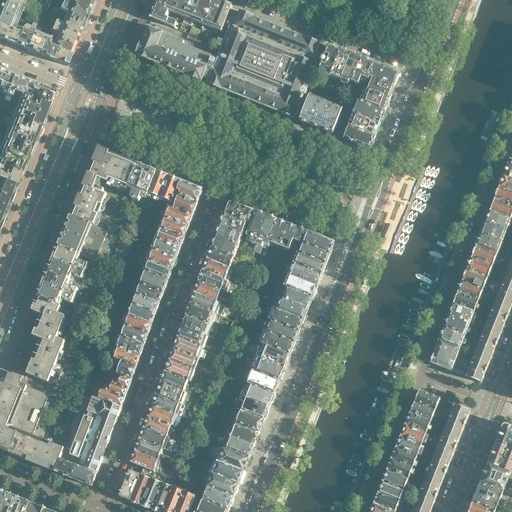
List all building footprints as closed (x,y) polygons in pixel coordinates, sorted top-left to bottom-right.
[(21,6),(23,0),(3,0),(2,3),(23,12),(25,8),(21,6)] [(90,12),(94,0),(73,0),(72,0),(64,0),(64,1),(90,12)] [(167,9),(170,0),(159,0),(157,5),(167,9)] [(176,13),(181,0),(170,0),(167,9),(176,13)] [(185,17),(191,0),(181,0),(176,13),(185,17)] [(195,20),(202,0),(191,0),(185,17),(195,20)] [(204,24),(213,0),(202,0),(195,20),(204,24)] [(213,28),(222,3),(213,0),(204,24),(213,28)] [(85,23),(90,12),(64,1),(61,6),(67,9),(68,7),(70,8),(67,16),(85,23)] [(18,14),(23,12),(2,3),(0,8),(0,14),(15,21),(18,14)] [(228,17),(231,10),(232,7),(223,3),(222,3),(213,28),(223,31),(228,17)] [(166,19),(168,14),(165,13),(167,9),(157,5),(151,19),(175,29),(177,24),(166,19)] [(43,20),(48,8),(44,7),(39,18),(43,20)] [(312,77),(314,71),(317,65),(320,57),(316,55),(320,45),(313,42),(306,39),(306,40),(280,29),(254,19),(254,18),(240,13),(231,10),(228,17),(231,18),(228,25),(230,26),(224,42),(219,39),(217,45),(222,47),(217,59),(215,57),(212,57),(204,77),(209,79),(207,85),(222,91),(223,90),(280,113),(280,114),(295,120),(302,102),(303,102),(305,98),(304,98),(310,83),(312,77)] [(14,25),(15,21),(0,14),(0,27),(18,35),(21,28),(14,25)] [(80,35),(85,23),(67,16),(63,24),(62,23),(62,21),(56,19),(54,24),(80,35)] [(26,50),(33,33),(36,25),(32,23),(30,28),(22,25),(21,28),(18,35),(14,45),(26,50)] [(75,47),(80,35),(54,24),(52,30),(58,32),(58,31),(60,31),(57,39),(75,47)] [(0,39),(14,45),(18,35),(0,27),(0,39)] [(212,57),(184,45),(185,43),(165,35),(165,34),(149,27),(143,42),(142,42),(142,43),(141,43),(137,54),(136,56),(138,57),(149,62),(149,61),(151,62),(165,67),(165,68),(168,69),(168,68),(171,70),(174,71),(187,76),(187,77),(189,78),(200,82),(202,83),(204,77),(212,57)] [(38,55),(46,37),(33,33),(26,50),(38,55)] [(52,60),(57,48),(54,47),(55,43),(51,42),(52,40),(46,37),(38,55),(52,60)] [(67,66),(75,47),(57,39),(55,43),(54,47),(57,48),(52,60),(67,66)] [(331,79),(331,78),(341,52),(329,47),(328,47),(328,48),(318,74),(331,79)] [(342,81),(352,56),(341,52),(331,78),(342,82),(342,81)] [(353,84),(363,59),(359,57),(359,58),(352,55),(352,56),(342,81),(350,85),(351,83),(353,84)] [(363,59),(353,84),(360,86),(362,81),(364,83),(369,81),(375,65),(366,61),(367,60),(363,59)] [(401,77),(399,73),(397,74),(375,65),(370,78),(374,79),(395,87),(399,78),(401,77)] [(6,92),(12,77),(0,71),(0,83),(0,84),(0,86),(3,88),(2,91),(6,92)] [(29,91),(32,84),(12,77),(6,92),(6,94),(11,96),(13,91),(22,94),(22,92),(25,93),(26,93),(27,90),(29,91)] [(390,100),(395,87),(374,79),(369,91),(390,100)] [(55,97),(53,93),(32,84),(29,91),(36,94),(35,97),(37,98),(52,104),(55,97)] [(385,113),(390,100),(369,91),(366,99),(362,97),(360,102),(385,113)] [(47,116),(52,104),(37,98),(36,100),(31,98),(32,96),(26,93),(25,93),(22,100),(20,99),(18,104),(47,116)] [(311,127),(321,101),(310,97),(300,122),(311,127)] [(322,131),(332,106),(321,101),(311,127),(322,131)] [(380,125),(385,113),(360,102),(355,115),(380,125)] [(47,116),(18,104),(16,109),(18,109),(15,116),(22,119),(23,116),(28,118),(27,121),(42,128),(47,116)] [(338,123),(343,110),(332,106),(322,131),(333,135),(338,123)] [(501,116),(493,113),(482,141),(490,144),(501,116)] [(375,138),(380,125),(355,115),(350,127),(375,138)] [(37,139),(42,128),(27,121),(26,124),(21,122),(22,119),(15,116),(12,123),(10,123),(8,127),(37,139)] [(338,123),(333,135),(339,137),(371,150),(374,142),(375,139),(375,138),(349,127),(344,125),(338,123)] [(37,139),(8,127),(6,132),(8,133),(5,140),(13,143),(14,140),(19,142),(18,145),(32,151),(37,139)] [(0,151),(28,163),(32,151),(18,145),(16,148),(11,146),(13,143),(5,140),(2,147),(0,146),(0,147),(0,151)] [(128,188),(137,165),(110,153),(110,152),(99,148),(88,175),(107,183),(127,191),(128,188)] [(28,163),(0,151),(0,165),(3,167),(4,164),(9,166),(8,169),(23,175),(28,163)] [(18,187),(23,175),(8,169),(7,172),(2,170),(3,167),(0,165),(0,179),(1,180),(18,187)] [(134,200),(147,168),(137,165),(128,188),(133,190),(130,198),(134,200)] [(147,196),(156,172),(147,168),(134,200),(138,202),(141,193),(147,196)] [(160,200),(169,177),(156,172),(147,196),(156,199),(160,200)] [(95,226),(107,196),(102,194),(107,183),(88,175),(71,217),(95,226)] [(178,194),(182,183),(169,177),(160,200),(174,206),(178,194)] [(511,193),(511,180),(504,177),(500,189),(511,193)] [(0,195),(13,200),(18,187),(1,180),(0,181),(0,195)] [(198,205),(203,191),(182,183),(178,194),(181,195),(179,198),(198,205)] [(511,207),(511,193),(500,189),(495,201),(511,207)] [(0,210),(7,213),(13,200),(0,195),(0,210)] [(192,219),(198,205),(179,198),(174,212),(192,219)] [(511,220),(511,218),(511,207),(495,201),(491,212),(511,220)] [(252,225),(256,213),(232,203),(230,204),(225,215),(247,223),(248,224),(252,225)] [(188,230),(192,219),(174,212),(168,210),(164,221),(188,230)] [(507,232),(511,220),(491,212),(486,224),(507,232)] [(257,245),(268,217),(256,213),(252,225),(249,231),(248,235),(254,237),(251,243),(257,245)] [(243,234),(247,223),(225,215),(221,226),(243,234)] [(95,226),(71,217),(59,246),(78,254),(116,270),(128,242),(129,240),(95,226)] [(257,245),(255,251),(260,253),(263,247),(268,249),(269,246),(270,244),(279,222),(268,217),(257,245)] [(184,240),(188,230),(164,221),(160,231),(184,240)] [(270,244),(269,246),(279,250),(280,248),(289,225),(279,222),(270,244)] [(393,225),(388,224),(387,227),(382,239),(386,241),(393,225)] [(502,243),(507,232),(486,224),(481,235),(502,243)] [(294,241),(298,229),(289,225),(280,248),(290,252),(294,241)] [(239,246),(243,234),(221,226),(217,238),(239,246)] [(334,244),(303,231),(298,229),(294,241),(297,242),(302,244),(303,240),(306,242),(305,245),(330,255),(334,244)] [(180,251),(184,240),(160,231),(156,242),(180,251)] [(498,255),(502,243),(481,235),(477,247),(498,255)] [(234,257),(239,246),(217,238),(213,249),(234,257)] [(288,264),(297,242),(294,241),(290,252),(285,263),(288,264)] [(176,261),(180,251),(156,242),(152,252),(176,261)] [(326,266),(330,255),(305,245),(301,256),(326,266)] [(76,261),(78,254),(59,246),(53,259),(84,271),(87,263),(82,261),(79,263),(76,261)] [(497,257),(498,255),(477,247),(472,259),(493,267),(494,267),(500,259),(497,257)] [(230,268),(234,257),(213,249),(209,260),(230,268)] [(172,272),(176,261),(152,252),(148,263),(172,272)] [(250,263),(252,257),(241,253),(238,259),(250,263)] [(265,268),(269,257),(266,255),(263,261),(261,266),(265,268)] [(321,277),(326,266),(301,256),(296,267),(321,277)] [(261,267),(261,266),(263,261),(252,257),(250,263),(261,267)] [(84,271),(53,259),(48,271),(68,279),(71,273),(74,274),(76,277),(81,279),(84,271)] [(488,278),(493,267),(472,259),(468,270),(488,278)] [(226,280),(230,268),(209,260),(204,271),(226,280)] [(168,283),(172,272),(148,263),(144,273),(168,283)] [(260,279),(265,268),(261,266),(261,267),(257,278),(260,279)] [(317,288),(321,277),(296,267),(292,278),(317,288)] [(484,290),(488,278),(468,270),(463,282),(484,290)] [(65,286),(68,279),(48,271),(43,284),(74,296),(77,288),(72,286),(69,288),(65,286)] [(204,271),(200,283),(222,291),(226,293),(231,281),(226,280),(204,271)] [(164,293),(168,283),(144,273),(140,284),(164,293)] [(511,306),(511,305),(511,275),(507,274),(497,300),(511,306)] [(312,299),(317,288),(292,278),(287,290),(312,299)] [(479,302),(484,290),(463,282),(458,294),(479,302)] [(217,302),(222,291),(200,283),(196,294),(217,302)] [(74,296),(43,284),(38,296),(58,304),(61,298),(64,299),(65,302),(71,304),(74,296)] [(160,304),(164,293),(140,284),(136,294),(160,304)] [(308,311),(312,299),(287,290),(283,301),(308,311)] [(156,314),(160,304),(136,294),(132,305),(156,314)] [(213,313),(217,302),(196,294),(192,305),(213,313)] [(475,313),(479,302),(458,294),(454,305),(475,313)] [(58,304),(38,296),(38,297),(32,311),(42,315),(39,323),(60,332),(66,318),(58,315),(62,306),(58,304)] [(278,299),(274,310),(304,322),(308,311),(283,301),(278,299)] [(247,313),(252,301),(248,300),(244,311),(247,313)] [(501,332),(511,306),(497,300),(487,326),(501,332)] [(152,325),(156,314),(132,305),(128,316),(152,325)] [(209,324),(213,313),(192,305),(187,316),(209,324)] [(470,325),(475,313),(454,305),(449,317),(470,325)] [(299,333),(304,322),(274,310),(269,321),(299,333)] [(243,324),(247,313),(244,311),(239,322),(243,324)] [(149,335),(152,325),(128,316),(124,326),(149,335)] [(205,336),(209,324),(187,316),(183,328),(205,336)] [(465,337),(470,325),(449,317),(445,329),(465,337)] [(234,334),(235,333),(239,323),(232,321),(228,332),(234,334)] [(299,333),(269,321),(265,332),(295,344),(299,333)] [(239,335),(243,324),(239,322),(239,323),(235,333),(239,335)] [(57,339),(60,332),(39,323),(33,336),(41,340),(39,346),(60,355),(65,343),(57,339)] [(145,346),(149,335),(124,326),(120,337),(145,346)] [(491,358),(501,332),(487,326),(476,352),(491,358)] [(201,347),(205,336),(183,328),(179,339),(201,347)] [(461,348),(465,337),(445,329),(440,340),(461,348)] [(295,344),(265,332),(261,343),(264,345),(290,355),(295,344)] [(141,356),(145,346),(120,337),(116,347),(141,356)] [(196,358),(201,347),(179,339),(175,350),(196,358)] [(452,372),(454,365),(461,348),(440,340),(431,364),(452,372)] [(259,352),(257,357),(258,358),(285,368),(290,355),(264,345),(261,353),(259,352)] [(48,383),(60,355),(39,346),(35,355),(38,357),(36,361),(33,360),(27,374),(48,383)] [(137,367),(141,356),(116,347),(112,358),(117,360),(137,367)] [(192,369),(196,358),(175,350),(171,361),(192,369)] [(481,383),(491,358),(476,352),(466,378),(481,383)] [(280,381),(285,368),(258,358),(256,362),(261,364),(258,372),(280,381)] [(132,379),(137,367),(117,360),(116,363),(120,365),(119,368),(110,370),(111,373),(117,372),(117,373),(123,375),(132,379)] [(168,367),(166,373),(188,381),(190,381),(193,373),(208,378),(204,387),(210,389),(215,378),(194,370),(192,369),(171,361),(168,367)] [(463,376),(465,370),(454,365),(452,372),(463,376)] [(275,394),(280,381),(258,372),(253,370),(248,383),(253,385),(275,394)] [(37,426),(41,415),(49,395),(21,384),(23,378),(24,377),(13,373),(13,374),(13,375),(9,373),(7,379),(4,377),(4,379),(3,384),(2,384),(0,387),(0,449),(56,472),(61,459),(65,449),(68,439),(54,433),(53,436),(49,434),(50,432),(37,426)] [(184,392),(188,381),(166,373),(162,384),(184,392)] [(129,388),(132,379),(123,375),(121,380),(118,379),(116,384),(129,388)] [(129,388),(116,384),(113,382),(111,387),(107,386),(105,390),(125,398),(129,388)] [(180,403),(184,392),(162,384),(158,395),(180,403)] [(270,407),(275,394),(253,385),(250,393),(245,391),(243,396),(270,407)] [(125,398),(105,390),(103,390),(100,399),(122,407),(125,398)] [(426,407),(431,396),(420,391),(415,403),(426,407)] [(158,395),(154,407),(176,414),(183,417),(187,406),(180,403),(158,395)] [(110,437),(115,423),(116,423),(117,421),(120,414),(120,413),(122,407),(100,399),(94,396),(88,412),(96,415),(95,417),(97,418),(93,428),(89,426),(89,428),(84,426),(81,434),(83,435),(77,449),(76,449),(71,460),(85,465),(84,468),(97,473),(98,472),(103,460),(102,459),(103,458),(102,458),(108,443),(108,444),(108,443),(109,443),(111,438),(110,438),(111,437),(110,437)] [(265,420),(270,407),(243,396),(241,401),(246,403),(242,411),(265,420)] [(451,404),(441,400),(431,396),(426,407),(436,411),(437,408),(448,412),(451,404)] [(80,406),(83,399),(76,397),(73,404),(80,406)] [(436,411),(426,407),(415,403),(411,414),(431,423),(436,411)] [(460,436),(470,412),(455,406),(451,404),(448,412),(446,417),(450,419),(446,430),(460,436)] [(171,426),(176,414),(154,407),(150,418),(171,426)] [(260,433),(265,420),(242,411),(238,409),(236,412),(239,413),(238,416),(240,417),(237,424),(260,433)] [(427,434),(431,423),(411,414),(406,426),(427,434)] [(167,437),(171,426),(150,418),(145,429),(167,437)] [(255,446),(260,433),(237,424),(234,432),(229,430),(227,435),(255,446)] [(511,450),(511,427),(505,425),(504,425),(504,426),(503,426),(496,444),(507,449),(511,450)] [(422,445),(427,434),(406,426),(402,437),(422,445)] [(163,449),(167,437),(145,429),(141,441),(163,449)] [(451,460),(460,436),(446,430),(436,454),(451,460)] [(250,459),(255,446),(227,435),(226,440),(230,442),(227,450),(250,459)] [(418,457),(422,445),(402,437),(397,449),(418,457)] [(158,460),(163,449),(141,441),(137,452),(158,460)] [(500,468),(507,449),(496,444),(489,464),(500,468)] [(245,472),(250,459),(227,450),(224,449),(223,451),(222,450),(219,456),(221,456),(219,462),(245,472)] [(413,468),(418,457),(397,449),(393,460),(413,468)] [(511,472),(511,469),(511,450),(507,449),(500,468),(511,472)] [(137,452),(132,464),(134,464),(144,468),(148,470),(152,471),(154,472),(158,460),(137,452)] [(441,484),(451,460),(436,454),(427,479),(441,484)] [(73,479),(78,466),(69,462),(61,459),(56,472),(57,472),(61,474),(67,477),(68,477),(72,478),(72,479),(73,479)] [(239,485),(245,472),(219,462),(214,460),(209,473),(239,485)] [(409,480),(413,468),(393,460),(388,471),(409,480)] [(511,472),(500,468),(489,464),(481,483),(503,492),(511,472)] [(93,485),(96,475),(97,475),(97,474),(97,473),(84,468),(78,466),(73,479),(80,482),(85,484),(85,483),(91,486),(92,487),(92,486),(92,487),(93,486),(93,485)] [(131,502),(141,506),(152,480),(149,479),(152,471),(148,470),(144,468),(141,476),(131,502)] [(131,502),(141,476),(130,471),(120,497),(131,502)] [(404,491),(409,480),(388,471),(384,483),(404,491)] [(234,498),(239,485),(209,473),(204,486),(209,488),(234,498)] [(432,509),(441,484),(427,479),(417,503),(432,509)] [(153,510),(163,484),(152,480),(141,506),(142,506),(153,510)] [(400,502),(404,491),(384,483),(379,494),(400,502)] [(499,502),(503,492),(481,483),(477,493),(499,502)] [(164,511),(174,489),(163,484),(153,510),(156,511),(164,511)] [(229,511),(234,498),(209,488),(204,501),(229,511)] [(177,511),(185,493),(174,489),(164,511),(177,511)] [(191,509),(195,497),(185,493),(177,511),(189,511),(190,511),(191,509)] [(496,511),(499,502),(477,493),(473,503),(496,511)] [(0,511),(5,511),(11,497),(4,494),(0,504),(0,511)] [(391,511),(396,511),(400,502),(379,494),(375,506),(391,511)] [(13,511),(19,500),(11,497),(5,511),(13,511)] [(22,511),(26,503),(19,500),(13,511),(22,511)] [(228,511),(229,511),(204,501),(199,511),(228,511)] [(49,511),(43,510),(43,509),(42,509),(39,508),(39,507),(38,507),(27,503),(26,503),(22,511),(49,511)] [(430,511),(432,509),(417,503),(413,511),(430,511)] [(495,511),(496,511),(473,503),(469,511),(495,511)]
